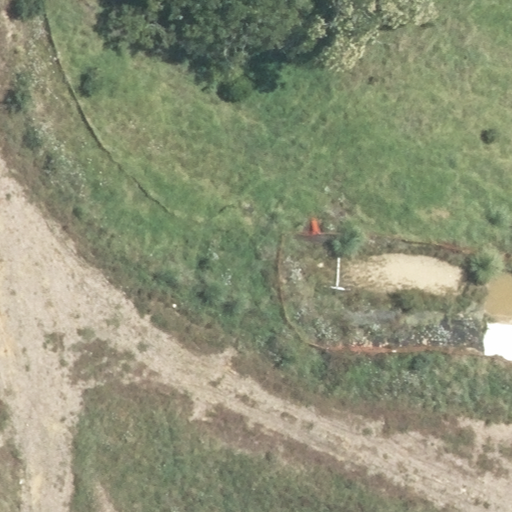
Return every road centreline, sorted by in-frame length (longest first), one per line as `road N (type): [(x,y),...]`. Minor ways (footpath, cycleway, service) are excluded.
road 1 (residential): [(46,427),(340,511)]
road 2 (unknown): [(0,231),(46,427),(24,511)]
